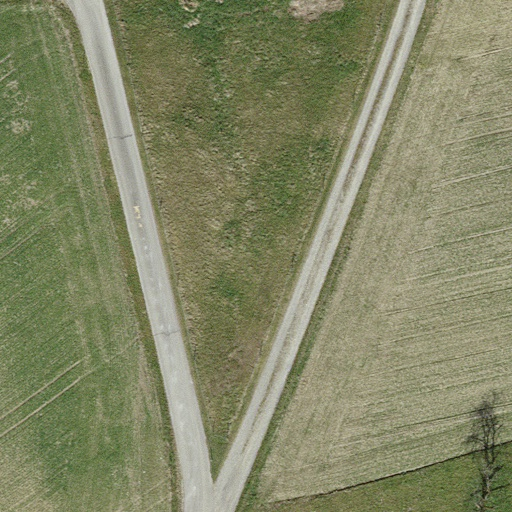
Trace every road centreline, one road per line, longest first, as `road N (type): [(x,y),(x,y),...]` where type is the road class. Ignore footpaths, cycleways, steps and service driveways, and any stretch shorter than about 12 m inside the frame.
road 1 (track): [(227,511),(421,0)]
road 2 (track): [(206,511),(201,455),(93,0)]
